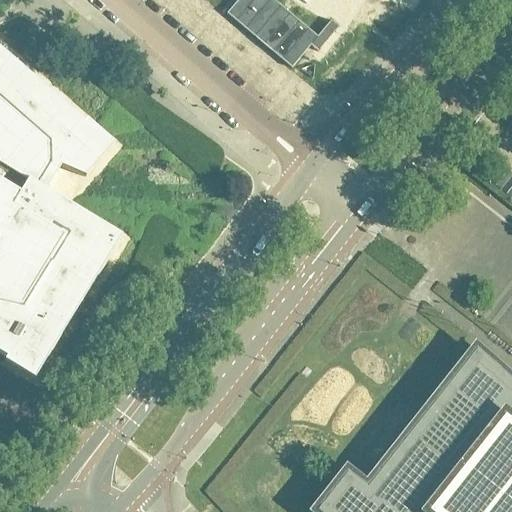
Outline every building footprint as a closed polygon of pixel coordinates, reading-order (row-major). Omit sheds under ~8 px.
[(318,37),(273,0),(238,0),(227,14),(291,68),(310,46),(318,52),(339,27),(331,21),(327,26),(318,37)] [(114,251),(122,238),(46,192),(61,167),(86,177),(101,159),(105,155),(112,148),(111,147),(104,140),(90,128),(0,49),(0,355),(6,359),(36,378),(60,339),(65,330),(102,271),(103,268),(110,257),(114,251)] [(222,188),(239,170),(175,113),(159,131),(222,188)] [(219,203),(203,222),(219,235),(235,215),(219,203)] [(511,511),(511,373),(476,342),(424,407),(422,409),(365,479),(346,464),(307,511),(308,511),(511,511)]
